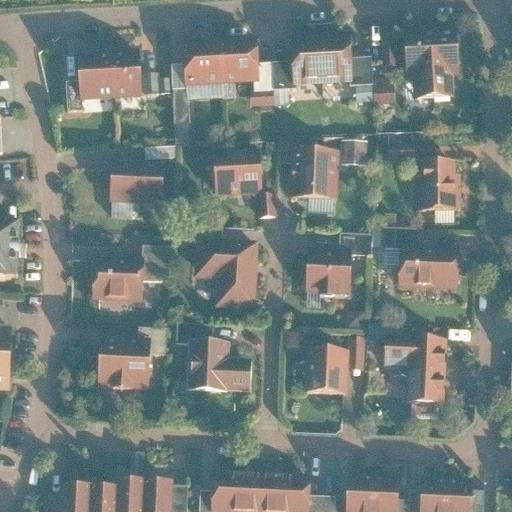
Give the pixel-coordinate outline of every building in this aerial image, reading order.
[(459,80),(456,31),(404,33),(406,83),(412,83),(413,104),(454,103),(453,80),(459,80)] [(397,70),(397,36),(382,36),(382,70),(397,70)] [(351,86),(350,62),(350,37),(321,39),(323,89),(349,86),(351,86)] [(295,90),(323,89),(321,39),(289,40),(290,65),(291,90),(295,90)] [(258,67),(256,41),(221,43),(222,89),(252,87),(258,87),(258,67)] [(222,89),(221,43),(182,45),(183,91),(222,89)] [(123,56),(112,57),(114,99),(141,98),(139,56),(123,57),(123,56)] [(100,59),(79,60),(80,85),(81,101),(82,101),(114,99),(112,57),(100,57),(100,59)] [(370,61),(350,62),(351,86),(349,86),(349,90),(371,89),(370,61)] [(291,90),(290,65),(271,66),(273,93),(295,92),(295,90),(291,90)] [(271,66),(258,67),(258,87),(252,87),(253,94),(249,95),(250,111),(274,109),(273,93),(271,66)] [(389,89),(389,81),(373,83),(375,109),(395,108),(393,88),(389,89)] [(80,85),(66,86),(67,115),(83,114),(82,101),(81,101),(80,85)] [(188,127),(186,94),(171,95),(173,128),(188,127)] [(388,165),(424,164),(424,137),(412,137),(412,147),(400,147),(400,140),(388,140),(388,165)] [(364,170),(366,146),(341,144),(340,168),(364,170)] [(261,199),(257,154),(211,157),(215,202),(261,199)] [(336,205),(338,156),(290,154),(289,204),(336,205)] [(160,209),(163,166),(111,165),(108,206),(160,209)] [(455,180),(455,166),(420,165),(421,188),(415,188),(415,216),(460,215),(460,180),(455,180)] [(276,220),(274,200),(256,201),(257,223),(276,220)] [(0,282),(17,283),(18,227),(0,226),(0,282)] [(184,246),(194,246),(194,242),(221,244),(222,232),(185,230),(184,246)] [(417,251),(417,235),(380,234),(379,250),(417,251)] [(369,259),(370,239),(339,238),(338,254),(351,254),(351,258),(369,259)] [(213,312),(254,313),(257,246),(221,244),(194,242),(194,246),(193,282),(215,284),(213,312)] [(141,250),(140,263),(143,263),(142,285),(168,287),(170,251),(141,250)] [(457,295),(458,252),(399,251),(398,293),(457,295)] [(306,253),(305,297),(318,298),(318,301),(336,302),(336,299),(349,300),(351,258),(351,254),(338,254),(306,253)] [(140,263),(94,260),(91,304),(141,306),(142,285),(143,263),(140,263)] [(174,348),(187,349),(187,345),(211,347),(212,329),(176,328),(174,348)] [(137,332),(137,342),(150,343),(149,360),(164,360),(166,334),(137,332)] [(0,393),(7,393),(8,362),(8,354),(9,338),(0,337),(0,393)] [(446,343),(384,339),(382,372),(407,373),(410,373),(444,375),(446,343)] [(137,342),(99,341),(96,393),(147,395),(149,360),(150,343),(137,342)] [(348,356),(347,375),(363,376),(364,342),(348,341),(348,356)] [(228,348),(211,347),(187,345),(187,349),(184,396),(248,398),(250,364),(227,362),(228,348)] [(346,400),(347,375),(348,356),(305,354),(303,398),(346,400)] [(443,411),(444,375),(410,373),(408,409),(443,411)] [(241,511),(244,477),(212,475),(211,496),(209,511),(241,511)] [(273,511),(275,479),(244,477),(241,511),(273,511)] [(308,511),(309,501),(309,480),(275,479),(273,511),(308,511)] [(373,511),(374,480),(349,479),(346,511),(373,511)] [(374,480),(373,511),(396,511),(398,480),(374,480)] [(447,511),(448,483),(422,482),(419,511),(447,511)] [(471,511),(473,484),(448,483),(447,511),(471,511)] [(114,486),(114,494),(112,511),(140,511),(142,487),(114,486)] [(169,511),(171,490),(171,488),(142,487),(140,511),(169,511)] [(185,511),(186,491),(171,490),(169,511),(185,511)] [(86,511),(87,494),(59,493),(58,503),(58,511),(86,511)] [(112,511),(114,494),(87,494),(86,511),(112,511)] [(209,511),(211,496),(199,496),(198,511),(209,511)] [(334,511),(335,502),(309,501),(308,511),(334,511)] [(58,511),(58,503),(43,503),(42,511),(58,511)]
